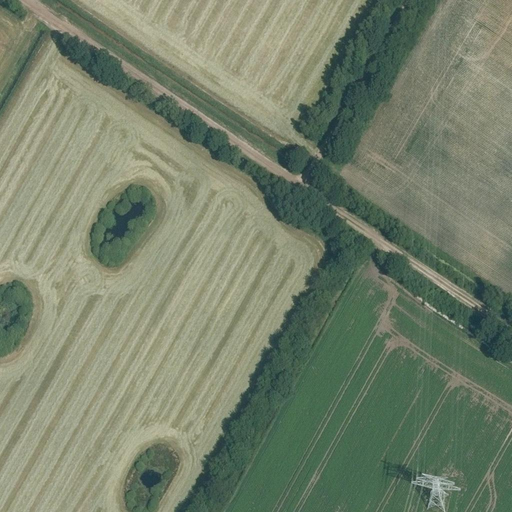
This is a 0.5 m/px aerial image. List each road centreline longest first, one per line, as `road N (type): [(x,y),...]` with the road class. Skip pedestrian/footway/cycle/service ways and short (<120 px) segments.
road 1 (track): [(22,0),(511,331)]
road 2 (track): [(292,182),(398,0)]
